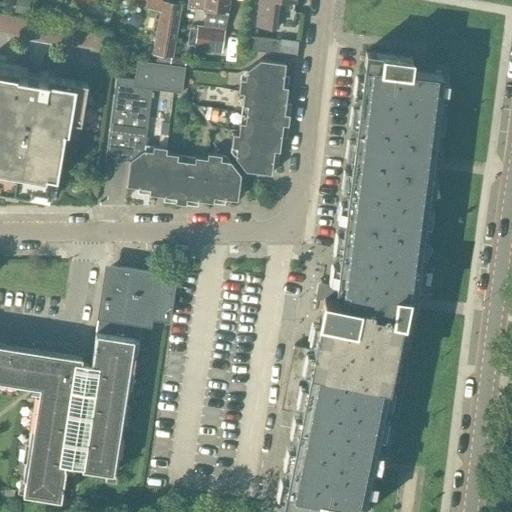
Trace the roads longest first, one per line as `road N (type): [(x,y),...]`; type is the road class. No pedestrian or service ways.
road 1 (residential): [(84,232),(294,226),(321,0)]
road 2 (tertiary): [(485,383),(511,195)]
road 3 (residential): [(0,326),(68,337),(84,232)]
road 4 (tertiary): [(468,511),(485,383)]
